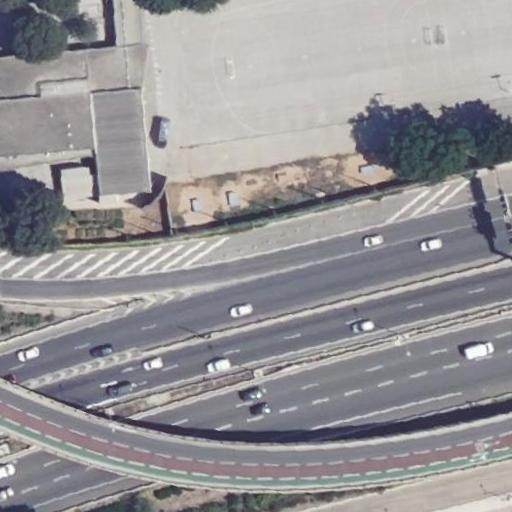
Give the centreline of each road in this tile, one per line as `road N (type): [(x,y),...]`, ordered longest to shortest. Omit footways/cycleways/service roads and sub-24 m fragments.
road 1 (primary): [(511,221),(0,369)]
road 2 (motorway): [(511,280),(318,323),(0,416)]
road 3 (primary): [(0,397),(130,444),(196,456),(345,457),(511,425)]
road 4 (primary): [(511,218),(108,286),(0,287)]
road 5 (motorway): [(0,489),(248,409),(463,353)]
